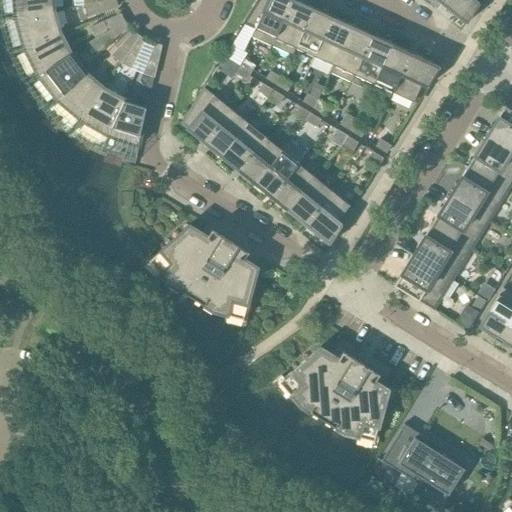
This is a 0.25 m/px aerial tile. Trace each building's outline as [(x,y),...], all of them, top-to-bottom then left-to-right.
[(12,0),(14,17),(54,10),(52,0),(12,0)] [(258,0),(244,23),(254,27),(250,36),(271,46),(292,0),(291,0),(258,0)] [(271,46),(291,55),(312,7),(297,0),(296,0),(296,2),(292,0),(271,46)] [(443,0),(442,2),(446,5),(444,7),(458,18),(459,16),(466,21),(465,22),(466,23),(480,0),(443,0)] [(96,2),(84,5),(87,16),(99,12),(96,2)] [(314,56),(331,18),(327,16),(328,14),(312,7),(291,55),(292,55),(295,48),(314,56)] [(14,17),(22,47),(57,34),(55,27),(58,26),(54,10),(14,17)] [(330,72),(352,25),(336,18),(335,20),(331,18),(314,56),(332,65),(329,72),(330,72)] [(96,37),(107,30),(103,21),(91,26),(96,37)] [(330,72),(350,81),(370,36),(366,34),(367,32),(352,25),(330,72)] [(107,30),(96,37),(88,42),(97,53),(114,38),(107,30)] [(22,47),(37,75),(71,54),(63,38),(60,40),(57,34),(22,47)] [(373,83),(391,43),(376,36),(375,38),(370,36),(350,81),(351,82),(354,75),(373,83)] [(373,83),(392,92),(410,54),(405,52),(406,50),(391,43),(373,83)] [(120,62),(128,52),(120,45),(111,54),(120,62)] [(239,66),(250,72),(255,65),(244,59),(245,56),(233,49),(227,59),(239,66)] [(128,52),(120,62),(131,68),(137,56),(128,52)] [(37,75),(56,100),(83,75),(78,69),(81,67),(71,54),(37,75)] [(410,54),(392,92),(413,101),(414,100),(417,102),(439,67),(438,66),(437,67),(430,63),(431,61),(415,54),(414,56),(410,54)] [(154,77),(156,64),(147,60),(142,73),(154,77)] [(250,72),(239,66),(235,73),(246,80),(250,72)] [(276,85),(280,77),(270,71),(265,78),(276,85)] [(56,100),(80,120),(103,87),(90,76),(88,79),(83,75),(56,100)] [(280,77),(276,85),(286,91),(291,84),(280,77)] [(268,97),(273,90),(262,83),(257,91),(268,97)] [(80,120),(107,136),(122,102),(116,99),(118,96),(103,87),(80,120)] [(203,89),(192,106),(182,123),(187,127),(185,129),(199,140),(201,138),(204,141),(231,109),(213,95),(212,96),(203,89)] [(273,90),(268,97),(279,104),(283,96),(273,90)] [(313,107),(317,100),(307,94),(302,101),(313,107)] [(317,100),(313,107),(323,114),(328,107),(317,100)] [(138,146),(147,106),(130,101),(129,104),(122,102),(107,136),(138,146)] [(305,120),(310,113),(299,106),(295,114),(305,120)] [(511,110),(505,106),(486,136),(511,152),(511,110)] [(247,123),(231,109),(204,141),(208,144),(206,146),(220,157),(247,123)] [(310,113),(305,120),(316,127),(320,119),(310,113)] [(354,123),(355,123),(357,120),(346,113),(339,124),(350,130),(354,123)] [(264,136),(247,123),(220,157),(233,167),(234,165),(238,169),(264,136)] [(365,130),(355,123),(354,123),(350,130),(360,137),(365,130)] [(342,143),(347,136),(336,129),(329,140),(340,147),(342,143)] [(264,136),(238,169),(242,172),(240,173),(253,184),(286,144),(285,143),(280,149),(264,136)] [(342,143),(353,150),(357,142),(347,136),(342,143)] [(511,152),(486,136),(467,166),(506,190),(511,180),(511,152)] [(386,153),(390,145),(380,139),(375,146),(386,153)] [(303,157),(286,144),(253,184),(266,195),(268,193),(271,196),(303,157)] [(378,165),(383,158),(372,151),(367,158),(378,165)] [(287,211),(315,177),(299,164),(304,158),(303,157),(271,196),(275,199),(274,201),(287,211)] [(467,166),(449,195),(488,219),(506,190),(467,166)] [(331,190),(315,177),(287,211),(300,222),(301,220),(305,223),(331,190)] [(305,223),(307,225),(309,226),(307,228),(321,239),(323,237),(329,242),(328,243),(329,244),(351,209),(348,206),(349,205),(331,190),(305,223)] [(449,195),(431,225),(469,249),(488,219),(449,195)] [(152,257),(149,260),(159,272),(160,273),(169,284),(212,310),(226,314),(227,314),(243,318),(244,313),(245,309),(256,267),(243,259),(248,251),(211,229),(207,236),(189,225),(165,245),(157,253),(153,256),(152,257)] [(431,225),(412,254),(451,278),(469,249),(431,225)] [(393,285),(434,310),(435,309),(433,308),(451,278),(412,254),(393,285)] [(496,340),(511,314),(511,293),(502,287),(479,325),(487,330),(485,333),(496,340)] [(511,314),(496,340),(507,347),(509,344),(511,345),(511,314)] [(283,379),(279,382),(290,394),(291,395),(300,406),(343,432),(356,436),(358,436),(368,439),(373,440),(375,436),(375,435),(375,432),(387,389),(374,381),(379,374),(342,351),(337,358),(319,347),(288,374),(284,378),(283,379)] [(404,424),(380,461),(401,473),(405,467),(421,478),(417,484),(443,500),(466,463),(440,447),(437,452),(426,445),(414,437),(417,432),(404,424)] [(502,511),(511,511),(511,499),(511,501),(508,499),(498,507),(502,511)]
